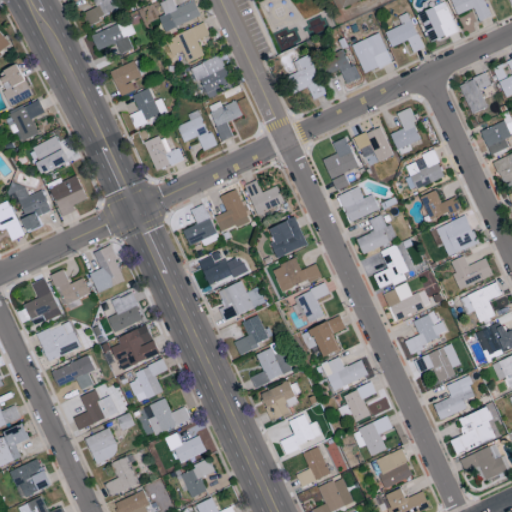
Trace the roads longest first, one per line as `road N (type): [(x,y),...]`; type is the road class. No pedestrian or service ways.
road 1 (residential): [(456,511),(218,0)]
road 2 (residential): [(135,212),(511,37)]
road 3 (tertiary): [(275,511),(135,212)]
road 4 (tertiary): [(135,212),(30,0)]
road 5 (residential): [(91,511),(0,312)]
road 6 (residential): [(511,265),(426,77)]
road 7 (residential): [(0,277),(135,212)]
